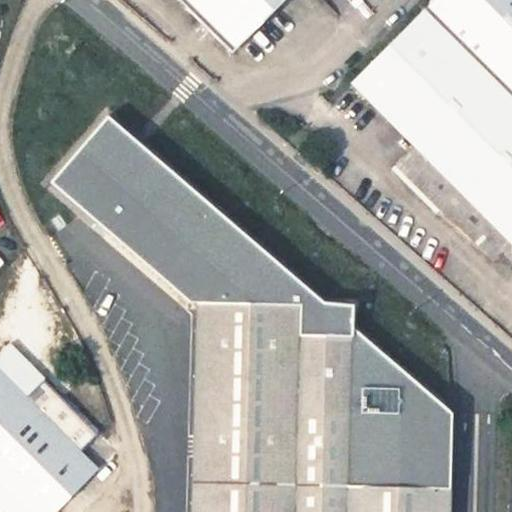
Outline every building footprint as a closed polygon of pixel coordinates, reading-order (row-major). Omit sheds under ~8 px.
[(189,0),(233,43),(275,0),(189,0)] [(432,205),(483,260),(494,251),(503,243),(511,253),(511,0),(425,0),(373,52),(345,80),(405,146),(387,169),(425,211),(432,205)] [(450,511),(453,407),(352,323),(353,300),(323,299),(104,116),(47,184),(186,299),(187,298),(193,299),(190,511),(450,511)] [(0,483),(29,511),(54,511),(98,468),(81,449),(27,398),(0,372),(0,483)] [(43,383),(27,398),(81,449),(96,434),(43,383)]
